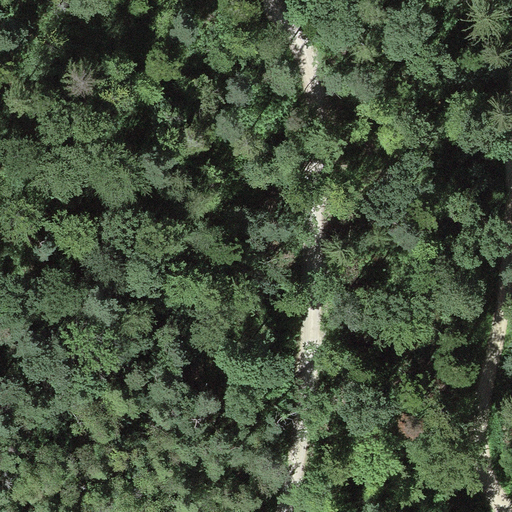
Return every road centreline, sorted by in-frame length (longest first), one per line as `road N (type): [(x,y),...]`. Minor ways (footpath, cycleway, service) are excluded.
road 1 (track): [(279,511),(297,433),(315,181),(310,97),(293,46),(259,0)]
road 2 (track): [(507,511),(487,494),(472,461),(511,76)]
